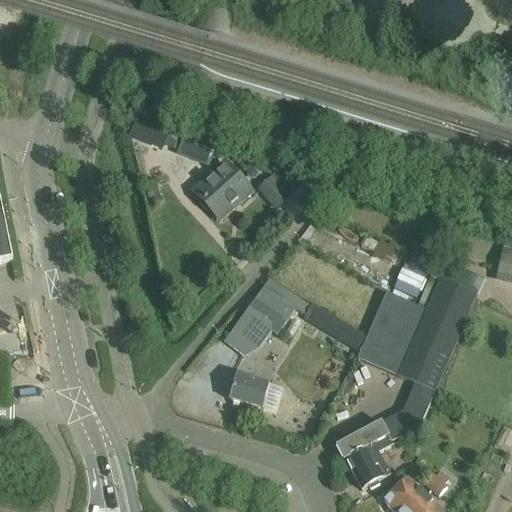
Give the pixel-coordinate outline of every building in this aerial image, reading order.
[(164,150),(169,137),(135,123),(130,136),(164,150)] [(177,157),(209,171),(219,148),(187,134),(177,157)] [(251,196),(226,168),(195,195),(220,223),(251,196)] [(302,188),(277,177),(260,193),(277,211),(302,188)] [(0,266),(14,264),(0,198),(0,266)] [(511,251),(503,250),(497,280),(511,283),(511,251)] [(477,301),(486,282),(441,261),(419,311),(386,297),(358,363),(415,388),(403,416),(339,450),(351,472),(379,457),(383,455),(394,449),(393,446),(420,431),(477,301)] [(279,340),(293,321),(304,304),(269,282),(258,298),(245,315),(246,315),(223,345),(250,367),(274,336),(279,340)] [(238,380),(231,405),(262,414),(269,389),(238,380)] [(379,457),(351,472),(363,494),(370,490),(372,494),(380,489),(378,486),(391,479),(379,457)] [(446,479),(441,475),(437,480),(433,477),(423,487),(432,495),(446,479)] [(446,479),(432,495),(439,501),(448,491),(445,489),(451,483),(446,479)] [(415,511),(427,500),(407,483),(385,506),(388,509),(388,511),(415,511)] [(439,511),(427,500),(415,511),(439,511)]
